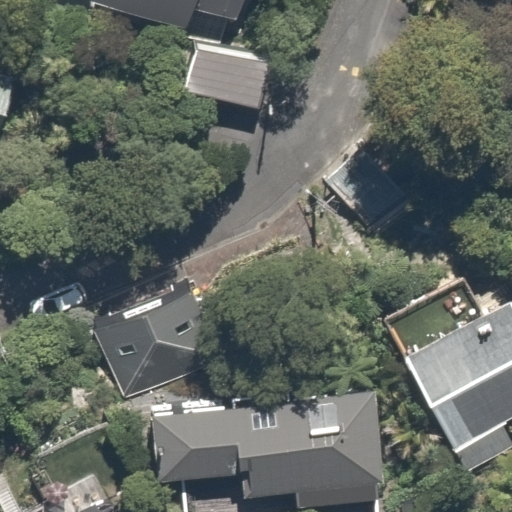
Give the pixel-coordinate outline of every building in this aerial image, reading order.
[(101,0),(173,19),(155,88),(247,113),(265,43),(241,37),(250,0),(101,0)] [(15,32),(0,30),(0,135),(2,135),(15,32)] [(460,259),(376,307),(462,460),(511,431),(511,306),(501,288),(483,298),(460,259)] [(145,389),(151,476),(236,470),(238,494),(290,491),(291,508),(390,501),(381,372),(145,389)] [(109,511),(98,489),(55,511),(25,452),(0,464),(0,511),(109,511)]
